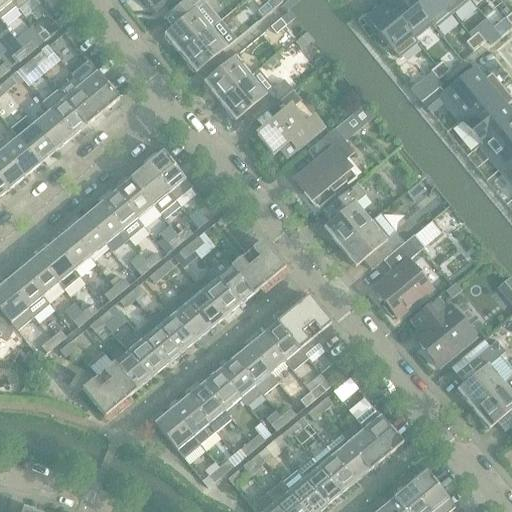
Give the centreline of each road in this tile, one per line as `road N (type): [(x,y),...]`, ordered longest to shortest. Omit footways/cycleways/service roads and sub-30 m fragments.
road 1 (residential): [(88,497),(118,441),(309,275)]
road 2 (residential): [(164,107),(309,275)]
road 3 (residential): [(0,246),(164,107)]
road 4 (residential): [(309,275),(441,436)]
road 5 (residential): [(85,0),(164,107)]
